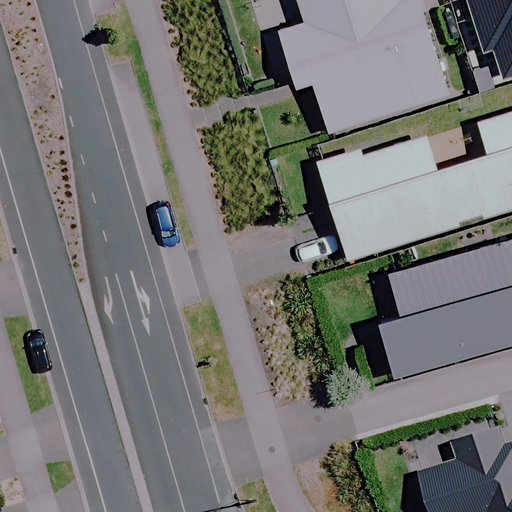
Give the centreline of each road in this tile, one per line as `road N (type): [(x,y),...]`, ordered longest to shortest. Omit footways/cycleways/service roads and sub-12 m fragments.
road 1 (residential): [(57,0),(194,461)]
road 2 (residential): [(113,511),(0,99)]
road 3 (residential): [(511,372),(194,461)]
